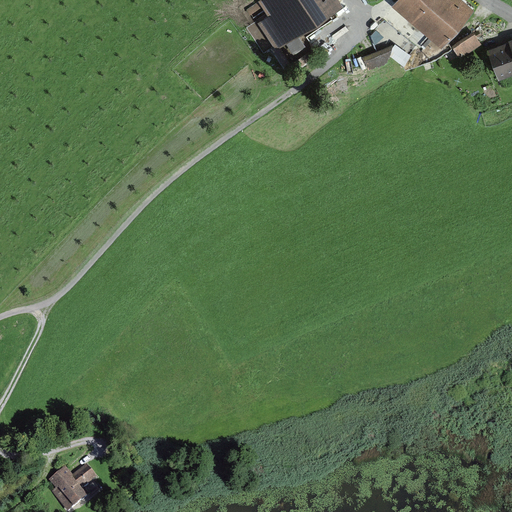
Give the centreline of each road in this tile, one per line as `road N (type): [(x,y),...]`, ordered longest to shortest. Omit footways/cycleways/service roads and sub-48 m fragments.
road 1 (track): [(367,21),(315,74),(162,187),(61,294),(0,318)]
road 2 (track): [(75,468),(98,451),(94,440),(35,457),(0,447)]
